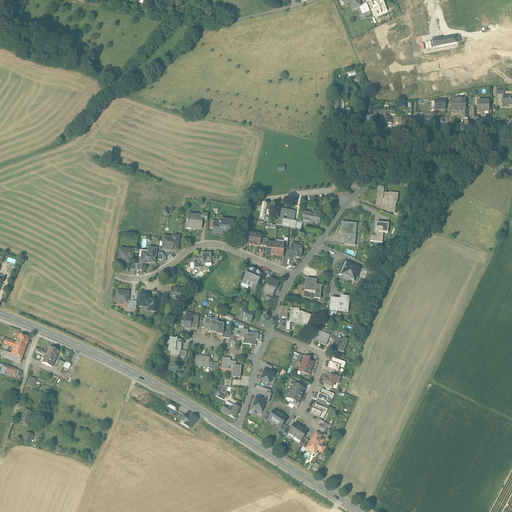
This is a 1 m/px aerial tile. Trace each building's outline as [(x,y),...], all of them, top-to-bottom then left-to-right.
[(358,0),(342,0),(344,4),(350,2),(353,10),(361,7),(358,0)] [(455,37),(440,40),(440,38),(431,40),(432,43),(433,48),(439,47),(447,45),(456,43),(455,37)] [(401,45),(391,47),(393,59),(414,56),(411,39),(400,41),(401,45)] [(511,95),(502,96),(502,103),(506,103),(506,104),(511,104),(511,95)] [(445,108),(445,98),(441,98),(441,100),(435,100),(435,108),(445,108)] [(465,98),(451,98),(451,112),(455,112),(455,111),(462,111),(465,111),(465,107),(465,98)] [(489,99),(478,99),(478,111),(483,111),(483,110),(489,110),(489,99)] [(346,109),(338,108),(338,121),(346,121),(346,109)] [(383,112),(381,113),(382,121),(392,120),(391,116),(390,113),(390,112),(383,112)] [(381,113),(372,113),(372,122),(382,121),(381,113)] [(390,194),(383,193),(384,187),(378,186),(376,204),(382,205),(382,201),(389,202),(388,205),(395,206),(395,202),(396,202),(397,194),(390,193),(390,194)] [(260,218),(265,219),(265,214),(268,215),(269,209),(266,209),(267,203),(261,202),(260,218)] [(296,210),(279,208),(276,224),(282,225),(283,219),(284,215),(287,215),(286,220),(293,221),(293,217),(294,217),(295,217),(295,216),(295,215),(296,210)] [(312,214),(303,212),(301,221),(302,221),(313,223),(313,221),(317,222),(319,222),(320,219),(321,213),(313,212),(312,214)] [(201,215),(195,215),(194,216),(188,215),(187,227),(201,228),(202,220),(202,215),(201,215)] [(283,219),(282,225),(295,227),(296,222),(296,221),(293,221),(286,220),(283,219)] [(227,221),(221,220),(220,223),(219,223),(219,224),(214,223),(213,233),(220,233),(221,231),(226,231),(226,229),(230,229),(230,223),(227,222),(227,221)] [(388,233),(389,223),(376,222),(376,230),(379,230),(379,232),(388,233)] [(346,224),(341,224),(340,234),(345,234),(344,244),(355,245),(356,235),(353,235),(353,230),(355,230),(355,229),(354,229),(355,224),(346,223),(346,224)] [(253,234),(245,233),(245,236),(244,242),(244,245),(248,245),(249,245),(252,245),(252,246),(253,234)] [(261,235),(253,234),(252,246),(252,245),(255,246),(256,246),(259,246),(260,238),(261,235)] [(173,239),(169,239),(169,238),(164,238),(163,248),(172,249),(172,250),(173,250),(173,249),(177,250),(178,237),(174,237),(173,239)] [(267,243),(267,246),(266,255),(274,255),(275,244),(267,243)] [(302,244),(291,243),(291,250),(290,256),(296,257),(300,258),(300,253),(302,252),(302,244)] [(284,244),(275,244),(274,255),(283,256),(283,248),(284,244)] [(156,249),(149,249),(148,253),(142,252),(141,262),(146,263),(146,262),(154,263),(154,257),(155,257),(156,249)] [(127,252),(120,251),(119,261),(127,262),(128,262),(129,262),(130,262),(130,261),(130,260),(130,259),(130,258),(132,258),(133,251),(127,250),(127,252)] [(202,259),(194,259),(194,268),(205,268),(205,263),(211,263),(211,259),(207,259),(207,253),(201,253),(202,259)] [(361,268),(352,264),(351,266),(343,262),(339,273),(344,275),(343,277),(355,282),(361,268)] [(248,268),(242,282),(246,283),(245,284),(249,286),(255,270),(252,269),(251,270),(248,268)] [(259,272),(255,270),(249,286),(252,287),(253,286),(256,288),(262,274),(258,273),(259,272)] [(279,283),(268,279),(265,286),(266,286),(274,290),(275,290),(279,283)] [(317,280),(306,279),(305,283),(305,284),(304,290),(315,292),(314,298),(320,299),(321,286),(316,285),(317,280)] [(274,290),(266,286),(263,293),(268,295),(271,296),(272,296),(274,290)] [(176,289),(171,289),(171,292),(172,293),(172,295),(171,296),(170,297),(171,299),(173,299),(174,299),(176,298),(182,298),(183,290),(182,290),(182,289),(181,289),(179,288),(179,289),(178,289),(176,289)] [(130,301),(128,301),(129,292),(116,290),(115,301),(119,302),(119,303),(120,305),(122,305),(123,304),(123,303),(127,304),(127,310),(130,310),(130,301)] [(158,300),(148,299),(148,296),(140,295),(139,306),(142,307),(142,306),(149,307),(148,311),(158,312),(158,305),(159,305),(157,305),(158,300)] [(278,299),(272,296),(271,296),(268,295),(266,301),(276,305),(278,299)] [(349,297),(341,296),(341,299),(331,298),(330,310),(348,312),(349,297)] [(310,316),(298,312),(298,309),(290,309),(290,322),(294,322),(306,327),(310,316)] [(253,316),(243,311),(244,310),(243,310),(240,319),(251,324),(254,314),(253,316)] [(192,315),(186,314),(185,320),(182,320),(181,326),(185,326),(185,329),(191,330),(192,318),(192,315)] [(256,339),(247,338),(247,334),(248,331),(234,329),(234,336),(235,336),(244,337),(243,345),(255,346),(256,341),(256,339)] [(329,336),(318,331),(314,341),(326,346),(329,338),(330,336),(329,336)] [(14,348),(12,354),(22,358),(29,338),(19,335),(16,343),(14,348)] [(343,340),(336,338),(332,348),(339,350),(338,351),(343,353),(344,353),(349,340),(344,338),(343,340)] [(16,343),(5,339),(4,344),(14,348),(16,343)] [(176,341),(171,341),(170,351),(171,351),(171,356),(178,357),(179,357),(179,351),(180,346),(181,346),(181,342),(177,341),(177,339),(176,339),(176,341)] [(59,352),(49,347),(47,353),(45,356),(42,363),(52,367),(59,352)] [(47,353),(36,348),(35,351),(45,356),(47,353)] [(12,354),(4,351),(2,356),(20,364),(22,358),(12,354)] [(210,358),(196,356),(195,367),(209,368),(210,358)] [(310,359),(302,356),(299,363),(302,364),(300,368),(305,370),(304,373),(309,375),(314,363),(309,361),(310,359)] [(230,360),(223,359),(222,369),(228,369),(228,370),(229,370),(229,369),(232,370),(232,371),(232,378),(239,378),(240,367),(236,366),(236,362),(230,362),(230,360)] [(345,363),(333,359),(332,363),(330,363),(328,368),(336,371),(338,371),(340,367),(343,368),(345,363)] [(61,361),(56,371),(60,373),(63,367),(65,363),(61,361)] [(17,370),(0,364),(0,372),(4,374),(14,378),(15,375),(17,370)] [(273,374),(265,370),(261,380),(270,384),(273,374)] [(328,374),(326,379),(325,378),(323,383),(331,386),(333,387),(334,382),(338,383),(340,378),(334,376),(328,374)] [(296,386),(292,384),(293,385),(291,391),(289,390),(289,391),(302,396),(303,393),(305,389),(296,386)] [(229,386),(224,386),(218,385),(215,395),(218,396),(220,392),(221,393),(225,395),(229,386)] [(324,387),(320,394),(319,393),(317,398),(319,399),(326,403),(328,398),(332,399),(334,395),(325,391),(326,388),(324,387)] [(302,396),(289,391),(286,398),(294,401),(299,403),(300,399),(301,399),(302,396)] [(266,402),(260,400),(260,398),(255,396),(254,400),(255,400),(251,409),(257,412),(262,413),(266,402)] [(176,411),(178,407),(169,402),(167,406),(176,411)] [(240,409),(234,405),(234,406),(227,402),(225,405),(232,409),(228,416),(235,419),(240,409)] [(225,405),(221,411),(228,416),(232,409),(225,405)] [(328,410),(316,405),(314,409),(312,409),(310,414),(320,418),(322,413),(326,415),(328,410)] [(33,412),(25,409),(20,422),(28,425),(33,412)] [(280,415),(274,411),(270,416),(268,420),(274,424),(280,415)] [(184,424),(190,429),(198,419),(192,414),(190,417),(186,414),(181,419),(185,423),(184,424)] [(287,419),(280,415),(274,424),(280,428),(281,428),(283,425),(287,419)] [(301,428),(294,424),(291,430),(288,433),(289,433),(295,437),(301,428)] [(307,432),(301,428),(295,437),(301,441),(303,438),(307,432)] [(33,434),(26,432),(23,443),(30,445),(33,434)] [(321,436),(316,433),(310,442),(310,444),(308,447),(316,453),(318,450),(321,452),(323,451),(324,449),(324,447),(321,445),(324,441),(323,441),(323,442),(319,439),(321,436)] [(316,471),(319,466),(313,463),(310,467),(316,471)]
